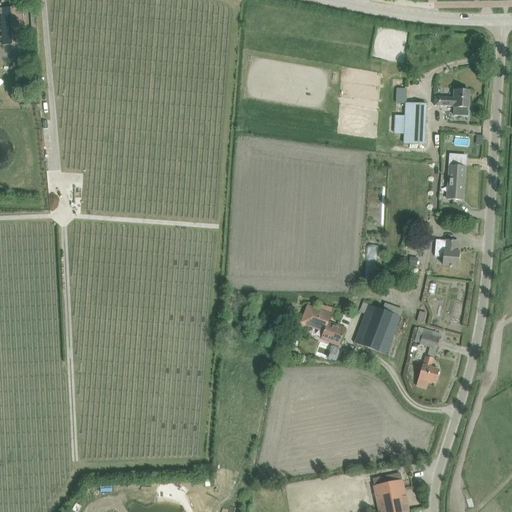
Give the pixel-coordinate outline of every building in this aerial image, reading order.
[(1,8),(2,45),(22,44),(21,7),(1,8)] [(434,106),(453,107),(453,115),(468,116),(468,108),(469,108),(469,91),(454,91),(454,98),(435,97),(434,106)] [(395,116),(394,134),(404,135),(403,144),(424,145),(426,105),(405,104),(405,116),(395,116)] [(447,199),(452,200),(462,201),(466,157),(456,156),(449,156),(447,199)] [(434,256),(444,257),(444,251),(445,241),(435,240),(434,256)] [(458,242),(445,241),(444,251),(457,252),(458,242)] [(382,248),(367,246),(364,283),(379,284),(382,248)] [(444,251),(444,257),(443,266),(458,267),(459,252),(457,252),(444,251)] [(354,343),(386,355),(400,317),(363,303),(359,312),(365,314),(354,343)] [(321,338),(330,342),(339,345),(345,330),(320,320),(323,312),(307,306),(300,324),(323,333),(321,338)] [(417,321),(423,323),(426,312),(419,311),(417,321)] [(419,328),(415,342),(420,344),(429,347),(436,349),(439,339),(441,334),(424,330),(419,328)] [(423,366),(417,387),(426,389),(428,381),(435,383),(439,370),(431,368),(433,359),(426,357),(424,366),(423,366)] [(392,482),(374,486),(379,511),(408,511),(402,480),(392,482)]
